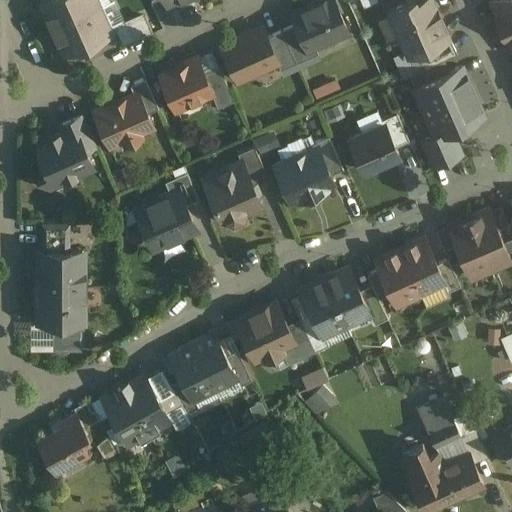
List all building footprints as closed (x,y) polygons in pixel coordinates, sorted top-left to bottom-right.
[(42,0),(40,1),(52,27),(99,6),(96,0),(42,0)] [(333,0),(319,0),(291,13),(296,23),(307,48),(314,45),(347,30),(333,0)] [(431,0),(420,0),(416,2),(415,0),(409,0),(388,10),(407,54),(416,50),(448,36),(447,35),(431,0)] [(511,0),(491,0),(498,15),(496,16),(497,17),(498,16),(503,26),(511,21),(511,0)] [(99,6),(52,27),(63,52),(83,43),(84,44),(84,43),(90,41),(91,41),(90,40),(111,31),(99,6)] [(145,15),(116,28),(123,44),(152,31),(145,15)] [(511,21),(503,26),(507,36),(506,37),(506,38),(507,37),(511,47),(511,21)] [(307,48),(296,23),(281,30),(296,62),(317,52),(314,45),(307,48)] [(262,26),(221,43),(237,79),(276,62),(277,61),(266,36),(262,26)] [(296,62),(281,30),(266,36),(277,61),(276,62),(280,69),(296,62)] [(448,36),(416,50),(424,68),(457,53),(448,34),(447,35),(448,36)] [(196,55),(185,60),(186,62),(160,73),(161,76),(159,80),(162,87),(167,88),(174,105),(193,96),(198,98),(211,92),(212,92),(204,73),(196,55)] [(429,79),(413,86),(435,134),(435,135),(451,128),(483,114),(461,65),(429,79)] [(219,66),(204,73),(212,92),(211,92),(217,107),(233,99),(219,66)] [(424,68),(408,75),(413,86),(429,79),(424,68)] [(145,78),(129,84),(134,93),(137,92),(147,113),(158,107),(145,78)] [(134,93),(94,111),(109,144),(122,138),(125,143),(141,136),(138,131),(152,125),(147,113),(137,92),(134,93)] [(396,112),(381,119),(382,122),(384,122),(394,145),(408,139),(396,112)] [(82,114),(59,124),(62,131),(40,141),(38,151),(43,161),(40,162),(39,177),(50,185),(92,166),(84,148),(95,143),(82,114)] [(382,122),(349,137),(363,170),(398,154),(394,145),(384,122),(382,122)] [(451,128),(435,135),(435,134),(421,140),(432,165),(462,152),(451,128)] [(328,135),(314,141),(315,146),(316,145),(329,174),(343,168),(328,135)] [(266,173),(254,145),(237,153),(240,160),(242,159),(248,174),(254,177),(255,178),(266,173)] [(315,146),(275,164),(291,200),(298,196),(299,198),(326,186),(325,184),(332,181),(329,174),(316,145),(315,146)] [(240,160),(202,177),(222,220),(226,218),(232,220),(242,216),(244,210),(261,203),(256,192),(258,186),(255,178),(254,177),(248,174),(242,159),(240,160)] [(186,171),(168,179),(173,190),(178,187),(183,198),(196,193),(186,171)] [(173,190),(134,207),(149,240),(160,244),(192,229),(189,223),(191,217),(183,198),(178,187),(173,190)] [(500,204),(489,209),(497,228),(508,224),(500,204)] [(472,214),(464,218),(464,219),(448,226),(466,268),(469,275),(510,258),(507,251),(503,242),(497,228),(489,209),(473,215),(472,214)] [(69,221),(41,221),(41,249),(69,249),(69,221)] [(447,224),(435,230),(444,249),(456,244),(448,226),(447,224)] [(424,235),(399,247),(420,292),(443,281),(445,281),(436,262),(424,235)] [(511,237),(503,242),(507,251),(511,248),(511,237)] [(399,247),(375,258),(391,292),(394,299),(402,295),(408,297),(420,292),(399,247)] [(41,249),(37,249),(37,285),(83,285),(83,271),(81,269),(81,249),(69,249),(41,249)] [(450,264),(447,257),(436,262),(445,281),(443,281),(447,290),(460,284),(455,273),(450,264)] [(462,259),(450,264),(455,273),(466,268),(462,259)] [(348,265),(324,276),(346,323),(368,312),(369,312),(360,291),(348,265)] [(379,267),(367,273),(373,286),(378,298),(391,292),(379,267)] [(346,323),(324,276),(300,286),(313,313),(322,334),(323,333),(346,323)] [(83,285),(37,285),(37,321),(52,321),(81,321),(81,301),(83,299),(83,285)] [(373,286),(360,291),(369,312),(368,312),(373,323),(387,317),(378,298),(373,286)] [(275,300),(236,318),(254,358),(262,354),(265,359),(283,351),(280,346),(287,343),(294,339),(287,325),(275,300)] [(322,334),(313,313),(300,319),(315,350),(328,344),(323,333),(322,334)] [(315,350),(300,319),(287,325),(294,339),(287,343),(295,359),(315,350)] [(81,321),(52,321),(52,349),(81,349),(81,321)] [(511,328),(499,334),(510,360),(501,364),(510,384),(511,383),(511,328)] [(225,354),(213,331),(191,342),(214,386),(235,376),(236,375),(225,354)] [(214,386),(191,342),(169,353),(181,377),(192,397),(193,397),(214,386)] [(251,378),(237,349),(225,354),(236,375),(235,376),(239,384),(251,378)] [(146,374),(138,378),(136,375),(122,383),(150,433),(159,427),(159,425),(171,419),(167,412),(160,398),(155,390),(155,391),(146,374)] [(181,377),(170,383),(174,390),(182,404),(186,412),(197,406),(193,397),(192,397),(181,377)] [(122,383),(109,390),(111,393),(103,398),(116,423),(124,437),(128,443),(139,436),(140,438),(150,433),(122,383)] [(315,409),(335,400),(328,385),(308,394),(315,409)] [(174,390),(160,398),(167,412),(182,404),(174,390)] [(443,396),(418,408),(427,428),(452,417),(443,396)] [(90,409),(85,399),(73,406),(75,410),(84,426),(98,418),(93,408),(90,409)] [(58,414),(48,420),(53,428),(36,437),(54,469),(66,462),(72,472),(87,463),(81,453),(88,450),(81,438),(89,434),(84,426),(75,410),(61,418),(58,414)] [(467,410),(452,417),(460,435),(461,437),(476,430),(467,410)] [(452,417),(427,428),(435,447),(436,447),(460,435),(452,417)] [(116,423),(106,428),(114,442),(124,437),(116,423)] [(511,425),(491,435),(499,452),(505,450),(511,464),(511,463),(511,425)] [(106,435),(96,441),(103,453),(113,447),(106,435)] [(460,435),(436,447),(438,452),(428,457),(422,443),(401,452),(412,476),(410,477),(422,503),(432,507),(483,485),(468,452),(467,452),(461,437),(460,435)] [(291,463),(264,475),(273,495),(280,492),(284,500),(304,491),(291,463)] [(408,511),(386,489),(372,495),(378,509),(380,508),(381,511),(408,511)] [(273,495),(237,511),(289,511),(284,500),(280,492),(273,495)]
